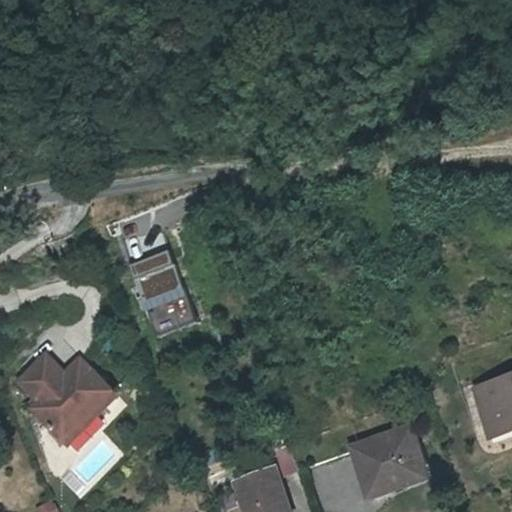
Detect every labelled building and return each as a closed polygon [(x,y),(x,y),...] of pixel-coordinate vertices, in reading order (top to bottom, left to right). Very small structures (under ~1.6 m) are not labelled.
[(178,249),(141,263),(156,304),(193,290),(178,249)] [(105,377),(83,356),(64,376),(43,356),(20,380),(41,400),(35,407),(69,439),(104,401),(93,390),(105,377)] [(116,388),(105,377),(93,390),(104,401),(116,388)] [(511,381),(484,388),(497,435),(511,431),(511,381)] [(361,453),(353,456),(367,495),(439,471),(418,415),(356,438),(361,453)] [(295,511),(279,469),(241,483),(252,511),(295,511)] [(59,511),(56,501),(40,507),(41,511),(59,511)]
